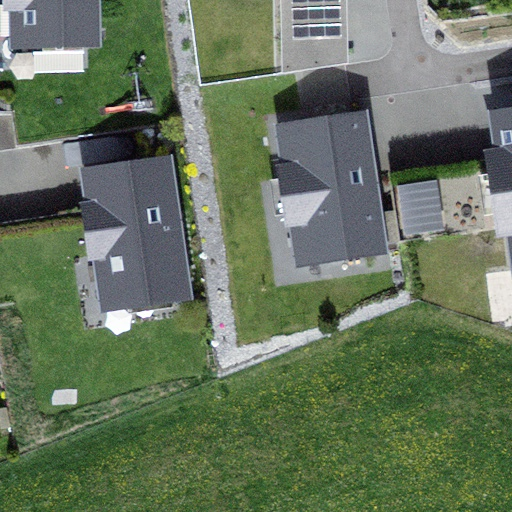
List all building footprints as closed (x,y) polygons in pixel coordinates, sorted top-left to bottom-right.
[(8,0),(9,5),(19,5),(19,40),(89,39),(88,0),(8,0)] [(344,0),(282,0),(283,71),(345,62),(344,0)] [(511,118),(500,121),(505,155),(490,157),(501,232),(511,230),(511,118)] [(283,172),(290,221),(300,220),(305,257),(375,247),(356,123),(287,133),(293,171),(283,172)] [(91,209),(97,255),(102,254),(109,302),(178,292),(160,168),(91,178),(96,208),(91,209)]
